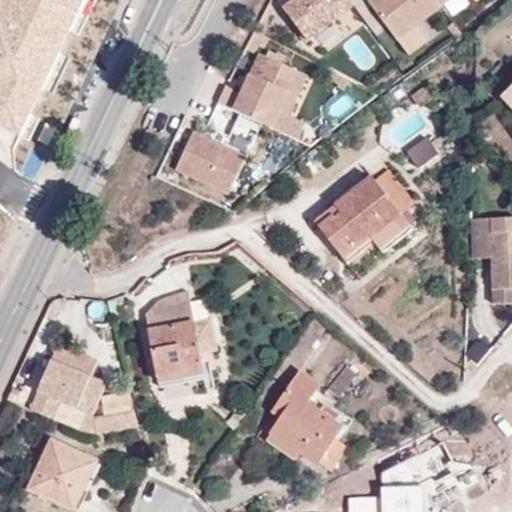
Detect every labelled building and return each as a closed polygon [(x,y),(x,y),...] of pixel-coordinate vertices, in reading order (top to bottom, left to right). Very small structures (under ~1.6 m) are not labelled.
[(83,0),(0,0),(0,128),(17,137),(83,0)] [(330,8),(340,0),(290,0),(281,7),(305,39),(336,16),(330,8)] [(368,0),(366,2),(394,39),(438,6),(437,6),(433,0),(368,0)] [(254,53),(228,109),(230,110),(260,124),(264,126),(271,111),(280,115),(299,75),(254,53)] [(224,124),(254,138),(260,124),(230,110),(224,124)] [(173,170),(226,195),(243,158),(190,133),(173,170)] [(440,154),(429,139),(409,154),(420,169),(440,154)] [(415,203),(390,170),(376,181),(402,214),(415,203)] [(358,249),(373,237),(402,214),(376,181),(374,178),(337,207),(341,212),(336,217),(334,215),(320,226),(336,246),(348,237),(358,249)] [(378,244),(386,254),(416,231),(402,214),(373,237),(358,249),(348,237),(336,246),(350,264),(378,244)] [(511,232),(492,233),(492,218),(471,219),(472,249),(492,248),(492,258),(494,304),(511,303),(511,232)] [(472,249),(472,258),(492,258),(492,248),(472,249)] [(164,301),(148,317),(160,381),(204,371),(201,355),(194,323),(187,293),(164,301)] [(212,353),(205,321),(194,323),(201,355),(212,353)] [(57,344),(38,389),(87,410),(92,412),(99,396),(105,382),(91,376),(95,365),(86,362),(89,357),(57,344)] [(95,365),(97,360),(89,357),(86,362),(95,365)] [(337,397),(357,374),(346,365),(328,388),(337,397)] [(272,433),(301,454),(316,464),(332,441),(342,425),(335,419),(308,401),(314,394),(321,384),(301,369),(276,405),(285,414),(281,420),(272,433)] [(125,394),(99,396),(92,412),(93,416),(116,414),(128,413),(125,394)] [(335,419),(339,413),(314,394),(308,401),(335,419)] [(276,405),(271,413),(281,420),(285,414),(276,405)] [(116,414),(93,416),(92,412),(87,410),(79,429),(93,435),(118,432),(116,414)] [(118,432),(141,429),(136,412),(128,413),(116,414),(118,432)] [(267,440),(296,460),(301,454),(272,433),(267,440)] [(86,486),(80,483),(92,459),(53,441),(30,489),(74,510),(86,486)] [(326,470),(341,448),(332,441),(316,464),(326,470)] [(86,486),(97,462),(92,459),(80,483),(86,486)]
